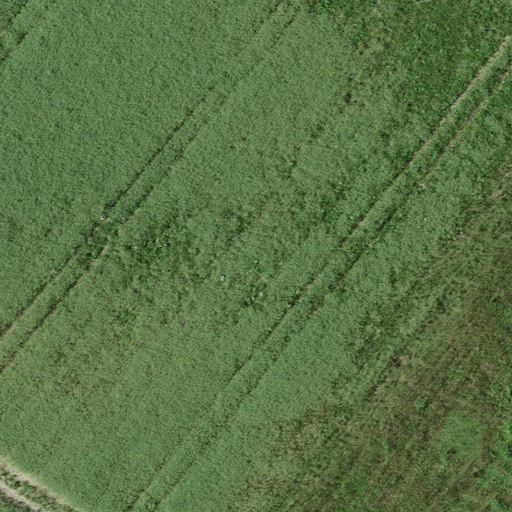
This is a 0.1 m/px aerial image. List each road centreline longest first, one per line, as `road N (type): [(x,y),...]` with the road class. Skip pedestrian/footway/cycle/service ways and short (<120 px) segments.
road 1 (motorway): [(511,389),(0,168)]
road 2 (motorway): [(0,312),(462,511)]
